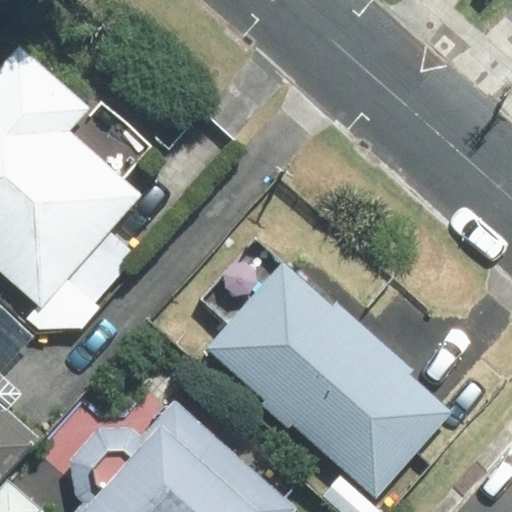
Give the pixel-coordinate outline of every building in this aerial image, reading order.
[(25,35),(0,62),(0,264),(55,312),(152,201),(71,130),(98,99),(25,35)] [(294,251),(210,349),(382,496),(466,398),(294,251)] [(0,484),(55,426),(0,374),(0,484)] [(292,511),(192,415),(96,511),(292,511)] [(0,511),(50,511),(17,479),(0,495),(0,511)]
